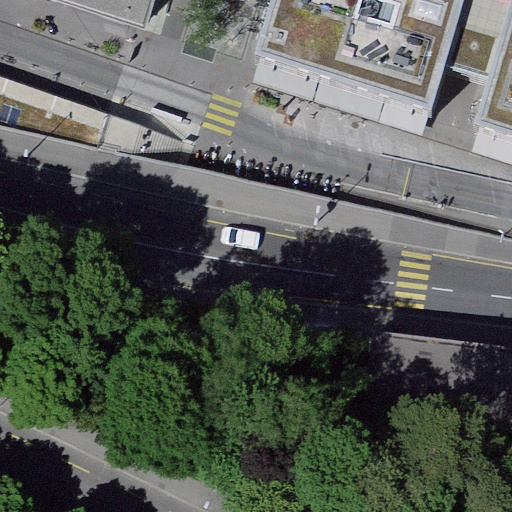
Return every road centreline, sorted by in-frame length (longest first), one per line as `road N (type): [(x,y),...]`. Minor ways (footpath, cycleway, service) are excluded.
road 1 (tertiary): [(0,203),(186,249),(511,302)]
road 2 (residential): [(409,182),(289,149),(221,116),(0,39)]
